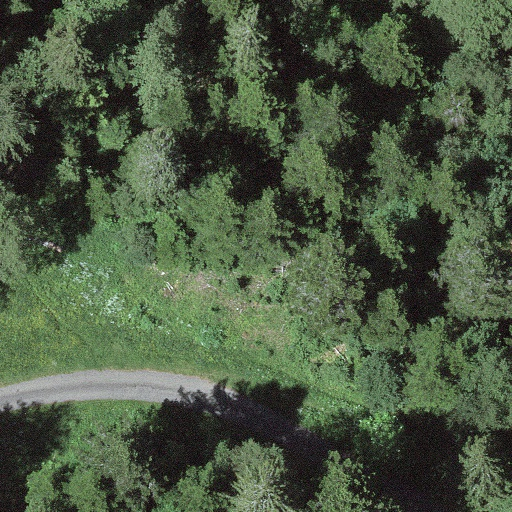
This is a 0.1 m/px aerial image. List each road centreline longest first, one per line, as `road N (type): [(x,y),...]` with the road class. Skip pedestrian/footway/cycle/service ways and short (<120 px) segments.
road 1 (track): [(192,393),(422,511)]
road 2 (track): [(0,402),(86,383),(192,393)]
